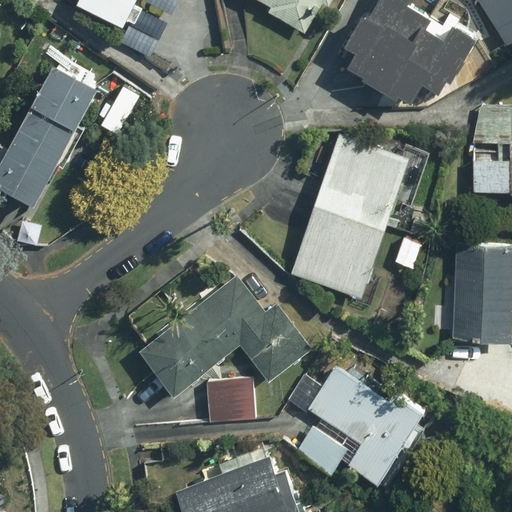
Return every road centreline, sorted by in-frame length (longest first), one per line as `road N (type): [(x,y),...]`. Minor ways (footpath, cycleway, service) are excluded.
road 1 (residential): [(28,322),(200,182),(230,120)]
road 2 (residential): [(28,322),(69,395),(84,446),(84,511)]
